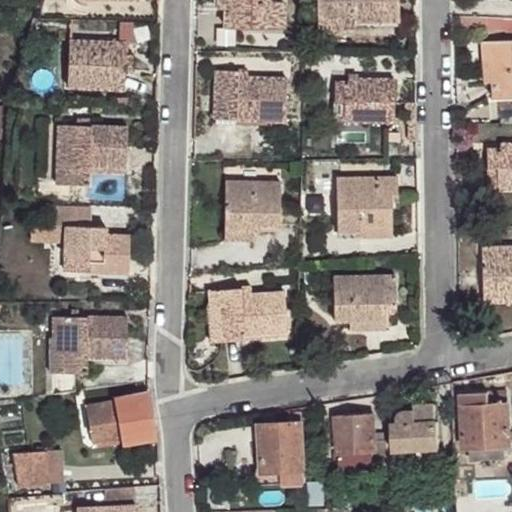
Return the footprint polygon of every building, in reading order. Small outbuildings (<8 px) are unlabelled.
[(225,0),(226,9),(225,27),(273,28),(273,2),(268,1),(268,0),(225,0)] [(316,0),(317,17),(355,16),(355,22),(399,21),(398,0),(316,0)] [(283,2),(273,2),(273,28),(283,28),(283,2)] [(455,15),(455,25),(505,31),(505,33),(511,32),(511,18),(497,18),(455,15)] [(355,28),(355,16),(317,17),(317,28),(355,28)] [(119,23),(119,42),(126,43),(136,43),(137,24),(119,23)] [(119,42),(70,40),(68,74),(87,75),(86,88),(124,90),(125,71),(126,55),(126,43),(119,42)] [(511,41),(483,43),(485,71),(492,71),(493,84),(494,99),(511,98),(511,41)] [(285,121),(286,79),(238,78),(238,71),(215,71),(214,112),(235,113),(234,120),(285,121)] [(492,71),(485,71),(485,85),(493,84),(492,71)] [(87,75),(68,74),(67,87),(86,88),(87,75)] [(334,121),(394,122),(394,80),(357,79),(357,82),(348,82),(334,82),(334,121)] [(406,123),(416,123),(415,103),(406,103),(406,123)] [(57,125),(55,183),(89,184),(89,165),(126,166),(127,127),(57,125)] [(497,188),(511,187),(511,143),(509,144),(509,149),(501,149),(487,149),(487,168),(497,168),(497,188)] [(497,168),(487,168),(487,188),(497,188),(497,168)] [(397,177),(336,178),(336,232),(359,231),(359,237),(392,237),(392,202),(391,193),(398,193),(397,177)] [(280,182),(225,182),(224,221),(253,221),(253,225),(260,225),(280,226),(280,182)] [(66,226),(89,227),(90,206),(50,205),(49,225),(32,224),(31,241),(59,242),(60,225),(66,226)] [(253,240),(253,232),(260,232),(260,225),(253,225),(253,221),(224,221),(224,239),(253,240)] [(128,273),(130,236),(106,235),(106,227),(89,227),(66,226),(64,271),(128,273)] [(511,247),(482,249),(483,288),(511,287),(511,247)] [(395,276),(334,276),(334,321),(349,321),(385,320),(385,307),(396,307),(395,276)] [(241,288),(242,296),(251,295),(251,287),(241,288)] [(511,287),(483,288),(483,303),(511,302),(511,287)] [(287,332),(284,292),(251,295),(242,296),(241,288),(210,290),(211,303),(218,303),(221,341),(245,339),(245,335),(287,332)] [(211,342),(221,341),(218,303),(211,303),(208,304),(211,342)] [(128,317),(53,317),(53,338),(64,338),(63,372),(87,373),(87,357),(127,358),(128,317)] [(385,329),(385,320),(349,321),(349,330),(385,329)] [(63,372),(64,338),(53,338),(49,338),(48,372),(63,372)] [(157,439),(148,392),(114,398),(115,402),(86,407),(91,435),(120,430),(121,439),(122,445),(157,439)] [(460,395),(463,448),(470,447),(503,445),(510,445),(507,392),(460,395)] [(418,450),(439,448),(438,422),(436,422),(435,405),(414,406),(414,411),(404,412),(400,414),(398,416),(399,424),(391,424),(392,451),(418,450)] [(288,423),(259,424),(261,474),(256,474),(257,486),(305,484),(304,471),(305,471),(303,422),(301,422),(301,413),(288,413),(288,423)] [(375,442),(373,414),(335,417),(337,454),(338,453),(340,472),(373,470),(372,452),(376,452),(375,442)] [(121,439),(120,430),(91,435),(93,444),(121,439)] [(390,490),(387,441),(375,442),(376,452),(372,452),(373,470),(375,491),(390,490)] [(471,460),(504,457),(503,445),(470,447),(471,460)] [(440,463),(439,448),(418,450),(419,464),(440,463)] [(47,484),(46,451),(12,453),(18,486),(47,484)] [(62,451),(46,451),(47,484),(63,484),(62,451)] [(105,507),(135,505),(134,487),(104,490),(105,507)]
